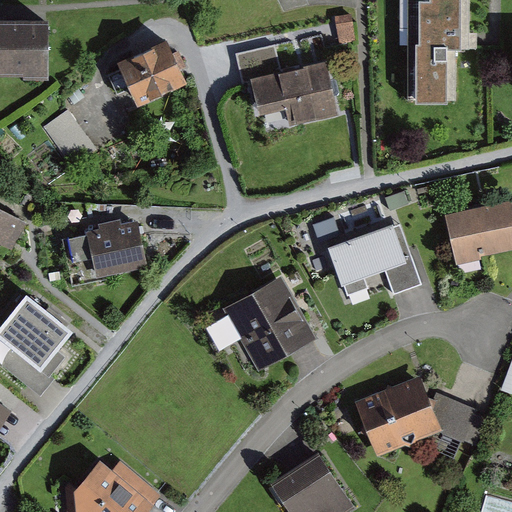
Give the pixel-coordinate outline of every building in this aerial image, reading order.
[(468,0),(405,0),(406,102),(413,102),(413,108),(446,107),(446,103),(454,103),(454,51),(469,51),(468,0)] [(0,93),(38,94),(38,35),(0,34),(0,93)] [(157,55),(106,76),(127,121),(178,97),(165,76),(157,55)] [(281,141),(329,129),(316,78),(239,94),(249,131),(277,124),(281,141)] [(60,128),(36,144),(62,182),(88,166),(60,128)] [(504,214),(436,226),(447,281),(473,276),(472,271),(511,261),(511,236),(509,238),(504,214)] [(339,217),(320,221),(325,240),(344,236),(339,217)] [(20,238),(0,227),(0,263),(5,265),(20,238)] [(76,246),(87,293),(139,282),(128,235),(111,239),(109,235),(88,239),(89,243),(76,246)] [(384,236),(316,259),(338,312),(360,303),(355,292),(375,283),(386,309),(414,299),(392,239),(385,241),(384,236)] [(248,386),(307,351),(272,289),(213,323),(248,386)] [(85,333),(32,291),(2,329),(13,338),(1,353),(42,386),(85,333)] [(421,380),(355,405),(378,461),(444,437),(421,380)] [(352,511),(317,459),(267,490),(282,511),(352,511)] [(150,511),(153,508),(111,475),(102,483),(89,473),(64,503),(64,511),(150,511)]
